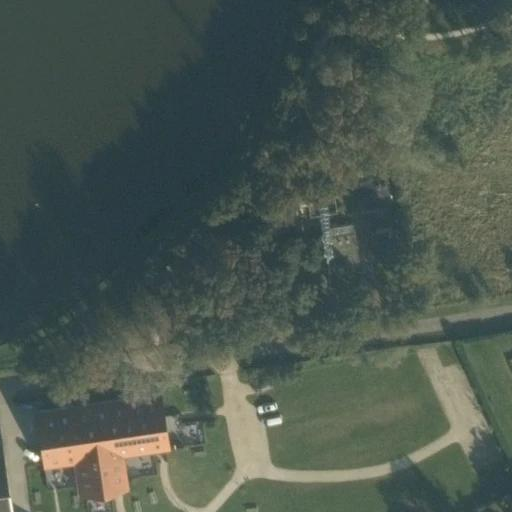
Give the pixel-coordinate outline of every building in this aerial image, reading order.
[(391,202),(386,174),(359,179),(364,206),(391,202)] [(274,229),(301,225),(296,194),(270,198),(274,229)] [(334,264),(358,260),(351,221),(328,225),(334,264)] [(374,258),(391,255),(387,228),(369,231),(374,258)] [(251,331),(275,328),(273,318),(250,322),(251,331)] [(168,448),(160,393),(36,410),(44,466),(74,461),(79,493),(127,486),(122,454),(168,448)] [(0,511),(11,511),(1,444),(0,444),(0,511)]
